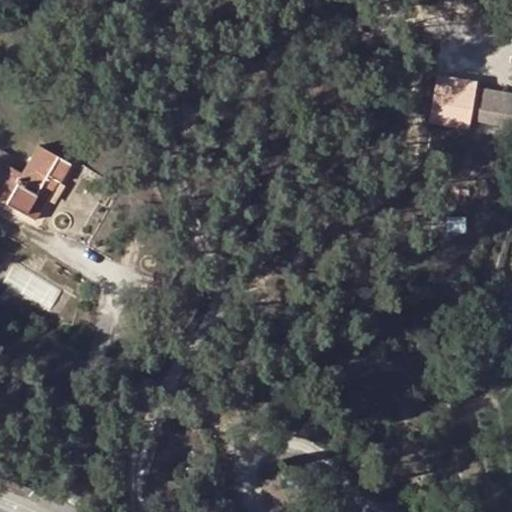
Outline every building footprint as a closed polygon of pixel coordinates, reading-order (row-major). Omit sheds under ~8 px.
[(468,125),(500,129),(505,98),(474,93),(468,125)] [(511,98),(505,98),(500,129),(511,130),(511,98)] [(0,199),(35,220),(47,200),(37,193),(48,174),(58,180),(61,182),(70,165),(37,146),(21,174),(9,166),(0,161),(0,199)] [(0,150),(0,161),(9,166),(14,158),(0,150)] [(37,193),(47,200),(58,180),(48,174),(37,193)]
